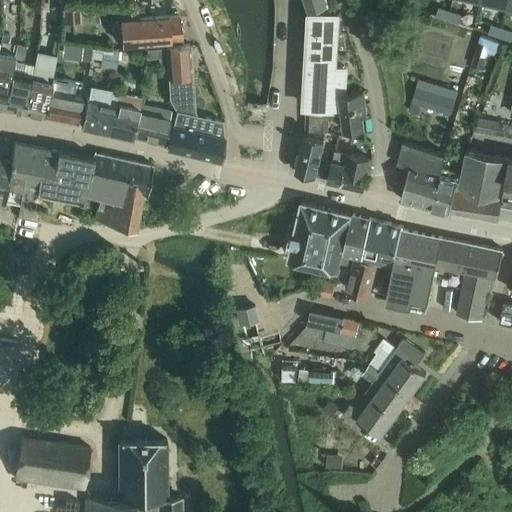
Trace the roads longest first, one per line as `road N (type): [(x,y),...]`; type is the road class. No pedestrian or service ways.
road 1 (residential): [(239,174),(0,120)]
road 2 (residential): [(387,511),(399,458),(483,337),(511,343)]
road 3 (unclassified): [(345,0),(377,90),(384,207)]
road 4 (residential): [(234,136),(193,0)]
road 5 (residential): [(281,139),(290,58),(286,0)]
road 6 (residential): [(511,236),(384,207)]
